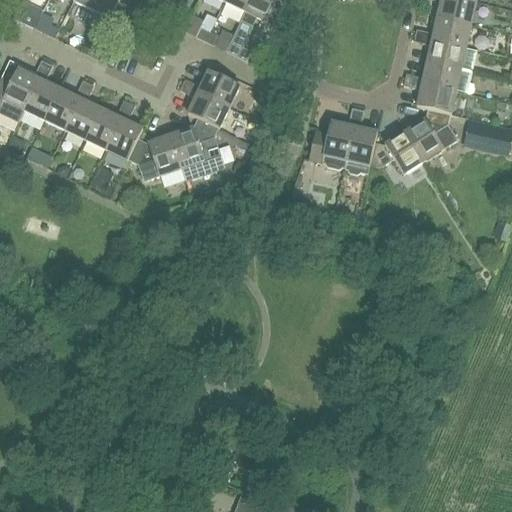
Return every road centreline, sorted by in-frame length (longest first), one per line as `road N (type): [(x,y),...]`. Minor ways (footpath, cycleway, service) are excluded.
road 1 (residential): [(69,511),(91,441),(272,199)]
road 2 (residential): [(308,89),(246,73),(186,43),(151,99),(7,37)]
road 3 (residential): [(409,0),(385,96),(308,89)]
